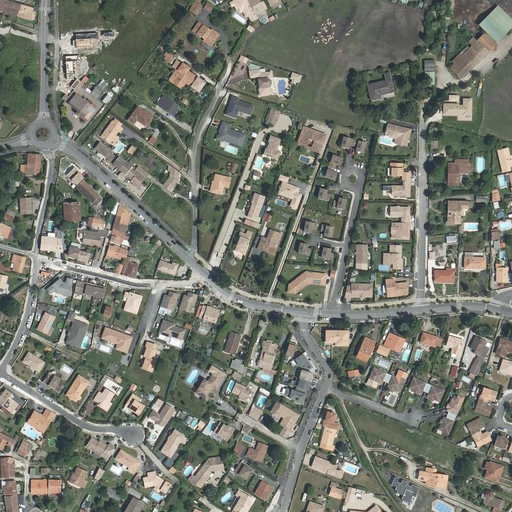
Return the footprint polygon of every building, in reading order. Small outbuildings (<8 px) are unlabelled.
[(34,9),(5,0),(1,11),(30,20),(34,9)] [(252,21),(258,18),(256,15),(248,0),(247,0),(235,0),(230,3),(232,6),(234,5),(237,10),(241,7),(243,11),(246,17),(248,16),(251,20),(252,21)] [(261,3),(259,0),(247,0),(248,0),(256,15),(267,8),(263,2),(261,3)] [(453,0),(444,0),(443,15),(453,16),(453,0)] [(195,14),(201,5),(195,2),(190,10),(195,14)] [(207,3),(204,8),(210,13),(214,7),(207,3)] [(511,19),(498,6),(478,25),(486,32),(497,43),(511,27),(511,19)] [(212,30),(211,31),(203,25),(199,22),(193,31),(205,39),(204,41),(211,46),(219,35),(212,30)] [(471,69),(497,43),(486,32),(477,41),(473,37),(468,42),(472,46),(470,48),(467,46),(460,54),(455,59),(457,61),(450,68),(461,79),(471,69)] [(169,53),(165,58),(171,62),(174,56),(169,53)] [(434,61),(425,61),(424,71),(428,71),(434,71),(434,61)] [(190,68),(183,63),(178,70),(180,72),(176,78),(172,75),(169,80),(182,89),(186,83),(199,91),(205,83),(188,71),(190,68)] [(251,70),(250,70),(251,78),(259,76),(260,88),(260,89),(261,95),(273,94),(273,88),(270,87),(272,84),(271,79),(269,78),(273,77),(272,71),(266,72),(267,73),(262,74),(261,69),(260,69),(260,66),(251,63),(250,66),(251,70)] [(301,75),(293,73),(291,78),(293,79),(296,80),(299,81),(301,75)] [(367,85),(371,100),(381,98),(380,95),(394,92),(389,73),(385,74),(386,80),(367,85)] [(81,87),(88,79),(85,76),(78,84),(81,87)] [(91,94),(96,98),(103,90),(98,86),(91,94)] [(76,94),(70,102),(79,110),(78,112),(87,120),(98,107),(88,99),(86,102),(76,94)] [(105,104),(111,96),(107,94),(102,102),(105,104)] [(166,111),(167,109),(175,114),(179,107),(164,96),(157,105),(166,111)] [(240,99),(233,96),(227,114),(236,117),(239,110),(251,114),(254,106),(240,100),(240,99)] [(444,104),(444,114),(458,115),(458,113),(463,113),(463,115),(471,115),(471,99),(464,99),(463,106),(458,106),(458,104),(444,104)] [(128,120),(133,124),(137,120),(146,126),(152,117),(138,107),(128,120)] [(276,124),(280,113),(272,110),(268,121),(276,124)] [(112,121),(110,124),(101,137),(110,143),(115,136),(119,131),(120,132),(123,129),(112,121)] [(246,135),(229,129),(231,124),(223,121),(221,127),(222,128),(221,131),(221,133),(220,136),(222,139),(230,143),(231,142),(242,146),(246,135)] [(410,130),(388,124),(386,134),(388,134),(399,137),(397,144),(406,146),(410,134),(409,134),(410,130)] [(303,127),(297,145),(319,153),(326,135),(303,127)] [(399,137),(388,134),(389,137),(396,139),(395,143),(397,144),(399,137)] [(267,149),(266,148),(263,155),(278,160),(281,152),(277,151),(281,139),(271,135),(268,142),(270,142),(267,149)] [(355,140),(344,138),(341,148),(348,150),(349,146),(353,147),(355,140)] [(363,154),(366,143),(355,140),(353,147),(357,148),(356,152),(363,154)] [(100,141),(95,148),(105,156),(106,156),(108,158),(107,159),(119,168),(118,169),(129,177),(129,176),(132,178),(130,180),(134,183),(133,184),(136,187),(144,177),(143,176),(138,171),(134,168),(126,162),(100,141)] [(236,154),(238,148),(227,145),(225,151),(236,154)] [(510,167),(511,166),(511,163),(508,148),(497,150),(502,172),(511,170),(510,167)] [(343,157),(334,153),(330,164),(336,166),(337,163),(341,164),(343,157)] [(36,175),(37,166),(40,167),(41,156),(29,154),(27,165),(21,164),(20,172),(25,172),(25,173),(36,175)] [(455,163),(448,163),(448,173),(450,173),(450,185),(459,185),(459,172),(459,171),(469,171),(469,164),(465,164),(465,160),(457,159),(457,163),(455,163)] [(233,162),(229,172),(235,173),(238,164),(233,162)] [(392,168),(392,175),(403,176),(403,181),(410,181),(410,173),(405,173),(405,172),(403,172),(403,163),(399,163),(399,164),(395,164),(395,163),(391,163),(391,168),(392,168)] [(336,179),(338,171),(334,170),(336,166),(330,164),(326,175),(336,179)] [(179,181),(179,173),(169,165),(168,171),(170,171),(169,177),(164,185),(171,191),(179,181)] [(67,173),(76,183),(83,177),(75,167),(67,173)] [(216,175),(214,182),(213,182),(210,191),(222,194),(226,177),(216,175)] [(77,187),(95,205),(101,199),(98,196),(99,196),(83,181),(77,187)] [(410,181),(403,181),(403,186),(392,185),(392,193),(394,196),(410,196),(410,181)] [(298,188),(283,182),(280,191),(284,192),(283,195),(293,199),(290,206),(296,208),(302,195),(297,193),(296,193),(298,188)] [(318,198),(330,200),(331,194),(327,193),(328,189),(321,188),(318,198)] [(255,193),(253,199),(253,202),(247,217),(256,220),(265,197),(255,193)] [(339,201),(335,200),(333,206),(345,209),(347,198),(340,197),(339,201)] [(31,198),(20,198),(21,214),(32,214),(31,198)] [(453,201),(453,203),(450,203),(450,213),(448,213),(448,222),(460,222),(460,208),(468,208),(468,202),(453,201)] [(80,220),(79,203),(64,203),(65,221),(80,220)] [(120,206),(117,216),(123,218),(122,223),(128,225),(129,221),(133,222),(134,218),(130,216),(131,213),(120,206)] [(402,216),(402,223),(409,223),(410,207),(391,207),(390,216),(402,216)] [(7,213),(6,213),(3,219),(12,222),(16,213),(14,212),(8,210),(7,213)] [(125,235),(128,225),(122,223),(123,218),(117,216),(113,229),(121,232),(120,233),(125,235)] [(316,230),(317,223),(306,221),(304,231),(311,233),(312,229),(316,230)] [(0,236),(3,237),(11,240),(14,229),(0,222),(0,236)] [(402,223),(395,223),(395,228),(395,233),(395,238),(409,239),(409,223),(402,223)] [(334,227),(322,224),(321,231),(325,232),(324,235),(331,237),(334,227)] [(55,228),(56,238),(42,237),(41,250),(63,252),(62,249),(62,238),(60,228),(55,228)] [(100,245),(101,236),(107,237),(108,230),(98,229),(98,232),(80,230),(80,232),(81,233),(80,238),(84,238),(83,243),(100,245)] [(111,236),(123,240),(125,235),(120,233),(121,232),(113,229),(111,236)] [(246,234),(240,232),(237,241),(238,241),(235,251),(244,254),(253,233),(247,230),(246,234)] [(262,237),(258,249),(274,255),(282,234),(270,230),(267,239),(262,237)] [(492,233),(492,241),(500,239),(498,231),(492,233)] [(299,253),(310,255),(312,249),(308,248),(309,244),(301,243),(299,253)] [(106,255),(110,256),(111,254),(117,256),(116,257),(121,259),(122,257),(126,258),(128,251),(121,248),(120,249),(109,245),(106,255)] [(357,245),(356,264),(367,264),(367,245),(357,245)] [(129,255),(135,257),(138,247),(132,246),(129,255)] [(390,246),(390,254),(387,254),(387,264),(398,264),(398,269),(402,269),(403,259),(398,259),(398,254),(401,254),(401,246),(390,246)] [(79,249),(70,247),(68,255),(69,257),(88,261),(89,253),(79,251),(79,249)] [(323,258),(334,260),(335,253),(331,252),(332,249),(325,247),(323,258)] [(233,256),(242,260),(244,255),(235,251),(233,256)] [(14,255),(12,262),(15,263),(13,270),(22,273),(25,258),(14,255)] [(485,269),(485,258),(465,257),(465,268),(485,269)] [(8,264),(8,262),(0,260),(0,268),(9,271),(11,265),(8,264)] [(134,278),(138,265),(126,261),(121,275),(134,278)] [(508,268),(496,267),(496,271),(496,282),(507,282),(508,268)] [(454,281),(454,268),(446,268),(446,271),(435,270),(435,281),(454,281)] [(301,276),(289,285),(288,292),(296,293),(308,284),(308,283),(310,282),(311,283),(325,285),(326,274),(308,272),(302,276),(301,276)] [(60,279),(47,290),(50,294),(54,290),(56,293),(63,294),(65,293),(66,290),(69,291),(72,280),(67,278),(66,283),(64,283),(64,284),(62,283),(62,282),(60,279)] [(386,280),(387,295),(398,294),(398,295),(407,295),(408,283),(395,284),(395,280),(391,279),(386,280)] [(87,283),(77,281),(74,294),(84,296),(84,295),(87,283)] [(94,297),(97,286),(87,283),(84,295),(94,297)] [(351,287),(347,287),(345,297),(351,297),(351,296),(359,296),(360,296),(361,295),(363,295),(363,296),(364,296),(371,297),(372,285),(361,284),(361,286),(351,286),(351,287)] [(104,299),(106,288),(97,286),(94,297),(104,299)] [(125,292),(124,298),(128,299),(124,309),(136,313),(142,297),(130,293),(125,292)] [(161,306),(173,311),(179,295),(170,292),(168,296),(168,298),(164,296),(161,306)] [(183,297),(179,308),(192,312),(194,306),(195,306),(198,296),(190,293),(189,296),(188,299),(183,297)] [(103,316),(112,319),(116,306),(114,305),(112,308),(107,306),(103,316)] [(203,305),(199,317),(203,318),(202,319),(216,324),(220,310),(207,306),(207,307),(203,305)] [(70,311),(67,319),(73,321),(75,313),(70,311)] [(38,329),(46,334),(55,317),(45,312),(40,321),(42,322),(38,329)] [(74,321),(67,342),(78,346),(81,339),(78,338),(80,333),(84,335),(88,326),(74,321)] [(174,326),(175,324),(167,322),(166,325),(162,324),(159,333),(170,337),(171,336),(182,339),(185,330),(174,326)] [(130,336),(106,328),(102,338),(118,344),(122,346),(121,350),(127,353),(130,343),(128,342),(130,336)] [(326,331),(326,342),(336,342),(336,345),(348,345),(348,331),(326,331)] [(235,354),(241,336),(231,333),(225,351),(235,354)] [(385,345),(400,352),(402,347),(405,340),(390,333),(385,345)] [(423,333),(421,343),(435,347),(438,337),(423,333)] [(459,355),(463,341),(449,336),(446,346),(453,347),(451,353),(459,355)] [(485,347),(487,342),(476,337),(471,348),(476,351),(474,353),(480,356),(481,353),(485,355),(488,348),(485,347)] [(375,342),(365,338),(357,357),(367,362),(375,342)] [(511,352),(511,342),(501,339),(496,354),(505,356),(506,351),(511,352)] [(271,369),(273,364),(272,363),(274,355),(273,354),(275,344),(264,341),(262,346),(263,347),(257,367),(263,368),(262,371),(276,375),(277,371),(271,369)] [(147,347),(144,356),(147,357),(143,368),(152,371),(156,360),(153,359),(156,350),(155,349),(156,346),(147,342),(146,346),(147,347)] [(297,345),(289,342),(286,354),(293,357),(297,345)] [(380,345),(377,352),(386,355),(388,351),(383,349),(384,347),(380,345)] [(39,372),(45,362),(29,352),(23,362),(29,366),(31,367),(32,367),(39,372)] [(310,364),(303,354),(295,359),(300,366),(305,368),(310,364)] [(476,375),(483,362),(477,359),(470,372),(476,375)] [(456,381),(460,368),(453,366),(449,379),(456,381)] [(389,374),(374,368),(370,379),(381,384),(383,381),(386,382),(389,374)] [(493,378),(495,371),(488,369),(486,378),(489,379),(490,378),(493,378)] [(312,375),(313,373),(302,370),(299,378),(311,382),(313,378),(311,377),(312,375)] [(58,391),(64,382),(60,379),(59,378),(55,376),(51,373),(50,372),(44,382),(50,386),(51,386),(53,387),(58,391)] [(204,380),(196,393),(207,399),(214,387),(217,383),(219,384),(223,378),(214,373),(209,382),(204,380)] [(388,387),(400,392),(405,381),(389,374),(386,382),(389,384),(388,387)] [(72,398),(76,401),(89,382),(79,375),(67,395),(70,396),(71,397),(72,398)] [(306,389),(308,390),(311,382),(299,378),(297,377),(295,386),(297,387),(306,389)] [(429,384),(414,378),(410,388),(421,393),(423,390),(426,392),(429,384)] [(239,397),(247,400),(251,390),(236,383),(232,392),(240,395),(239,397)] [(428,396),(440,401),(444,391),(429,384),(426,392),(430,393),(428,396)] [(297,402),(302,404),(305,394),(306,389),(297,387),(296,391),(287,389),(285,395),(289,396),(290,398),(298,400),(297,402)] [(483,388),(479,399),(486,401),(487,398),(494,401),(497,392),(483,388)] [(99,392),(94,400),(97,402),(98,401),(101,402),(100,404),(99,405),(105,409),(109,403),(114,394),(106,389),(102,394),(99,392)] [(13,395),(6,390),(0,397),(0,402),(11,412),(17,404),(10,398),(13,395)] [(126,406),(130,409),(139,414),(144,406),(137,402),(139,398),(133,394),(126,406)] [(163,402),(158,399),(155,404),(160,407),(163,402)] [(479,399),(475,411),(489,415),(492,407),(485,404),(486,401),(479,399)] [(286,419),(282,426),(284,427),(290,431),(299,415),(276,402),(270,412),(277,416),(278,415),(286,419)] [(448,415),(455,419),(460,408),(451,404),(448,411),(449,412),(448,415)] [(327,406),(325,413),(331,415),(333,408),(327,406)] [(165,408),(160,415),(153,411),(149,417),(153,420),(153,419),(157,421),(157,423),(162,426),(164,426),(173,413),(165,408)] [(52,421),(56,414),(47,409),(43,416),(35,411),(29,420),(36,424),(37,422),(39,423),(36,428),(43,432),(51,420),(52,421)] [(251,411),(249,415),(257,420),(259,416),(251,411)] [(184,422),(189,425),(193,418),(188,415),(184,422)] [(280,425),(282,426),(286,419),(278,415),(277,416),(276,418),(282,421),(280,425)] [(441,425),(451,429),(455,419),(448,415),(446,419),(445,418),(441,425)] [(468,425),(473,435),(479,432),(477,429),(484,426),(481,418),(468,425)] [(230,429),(227,427),(220,423),(214,432),(227,441),(235,430),(231,427),(230,429)] [(325,426),(321,444),(331,447),(336,429),(325,426)] [(284,427),(280,434),(286,438),(290,431),(284,427)] [(184,436),(175,430),(171,437),(169,440),(161,452),(171,457),(184,436)] [(473,435),(478,446),(491,440),(487,432),(480,435),(479,432),(473,435)] [(1,433),(0,434),(0,448),(2,450),(7,441),(9,442),(7,444),(11,447),(14,440),(1,433)] [(502,447),(506,448),(508,441),(505,440),(505,439),(497,436),(494,445),(502,448),(502,447)] [(98,442),(92,438),(87,447),(105,459),(113,447),(109,444),(107,446),(101,442),(99,443),(98,442)] [(15,451),(25,456),(31,445),(23,441),(21,446),(18,445),(15,451)] [(250,448),(247,456),(260,461),(263,454),(265,455),(268,446),(259,443),(256,450),(250,448)] [(242,451),(235,447),(233,453),(238,457),(242,451)] [(129,468),(128,470),(133,474),(141,462),(121,450),(115,459),(129,468)] [(9,457),(1,459),(1,478),(15,477),(14,462),(9,462),(9,457)] [(191,482),(200,488),(212,473),(216,467),(222,467),(222,460),(226,460),(226,457),(209,459),(195,477),(191,482)] [(316,457),(312,467),(342,479),(344,472),(340,471),(340,472),(335,470),(337,467),(331,464),(332,463),(316,457)] [(500,474),(499,473),(501,466),(490,462),(490,463),(487,462),(485,468),(488,469),(485,477),(498,482),(500,474)] [(240,463),(235,472),(246,479),(251,470),(240,463)] [(84,488),(87,481),(84,480),(87,472),(77,467),(71,481),(81,485),(80,486),(84,488)] [(98,481),(104,471),(104,470),(99,468),(94,478),(98,481)] [(436,485),(445,486),(447,476),(435,474),(436,470),(427,468),(426,473),(428,473),(426,484),(435,486),(436,485)] [(149,477),(143,478),(145,488),(154,486),(156,487),(161,490),(166,493),(170,484),(156,476),(155,472),(148,474),(149,477)] [(416,494),(419,487),(412,484),(411,486),(407,484),(408,482),(402,480),(401,483),(398,482),(399,478),(395,476),(391,485),(396,487),(395,490),(397,491),(397,493),(403,495),(401,499),(409,503),(413,495),(414,496),(415,493),(416,494)] [(48,480),(41,480),(41,481),(32,481),(32,493),(48,493),(48,480)] [(48,493),(61,493),(61,480),(48,480),(48,493)] [(2,482),(2,490),(4,490),(5,497),(17,496),(15,481),(2,482)] [(262,482),(255,494),(266,500),(273,488),(262,482)] [(332,487),(330,495),(340,498),(341,497),(344,499),(347,492),(332,487)] [(107,488),(105,492),(119,501),(122,496),(107,488)] [(495,511),(500,511),(501,510),(504,501),(494,497),(495,493),(487,490),(485,495),(486,497),(484,503),(494,507),(493,511),(495,511)] [(236,496),(240,499),(233,510),(236,511),(245,511),(253,499),(239,491),(236,496)] [(4,497),(5,502),(11,501),(11,509),(7,510),(6,511),(18,511),(17,496),(5,497),(4,497)] [(137,511),(143,503),(133,497),(124,511),(137,511)] [(307,511),(322,511),(324,507),(310,502),(307,511)]
